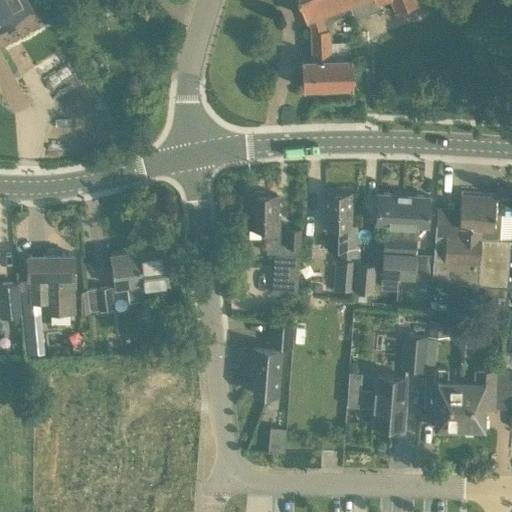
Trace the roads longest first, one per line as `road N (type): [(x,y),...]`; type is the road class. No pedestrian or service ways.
road 1 (tertiary): [(511,149),(342,141),(194,155)]
road 2 (residential): [(223,470),(194,155)]
road 3 (residential): [(490,481),(223,470)]
road 4 (tertiary): [(0,187),(46,189),(194,155)]
road 5 (residential): [(194,155),(191,71),(211,0)]
